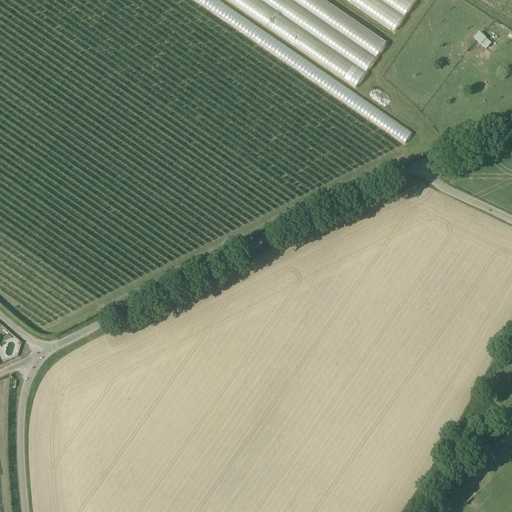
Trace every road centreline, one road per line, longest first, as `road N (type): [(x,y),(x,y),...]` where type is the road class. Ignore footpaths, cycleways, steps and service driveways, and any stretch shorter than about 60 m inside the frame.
road 1 (unclassified): [(37,354),(424,163)]
road 2 (unclassified): [(26,511),(20,403),(37,354)]
